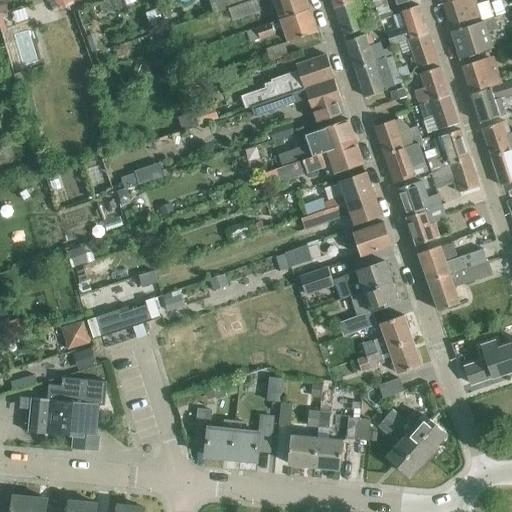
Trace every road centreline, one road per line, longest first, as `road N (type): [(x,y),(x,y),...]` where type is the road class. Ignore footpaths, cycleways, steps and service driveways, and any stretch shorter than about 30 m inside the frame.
road 1 (residential): [(318,0),(484,474)]
road 2 (residential): [(511,256),(427,0)]
road 3 (residential): [(438,511),(185,483)]
road 4 (residential): [(185,483),(0,464)]
road 5 (residential): [(185,483),(135,333)]
